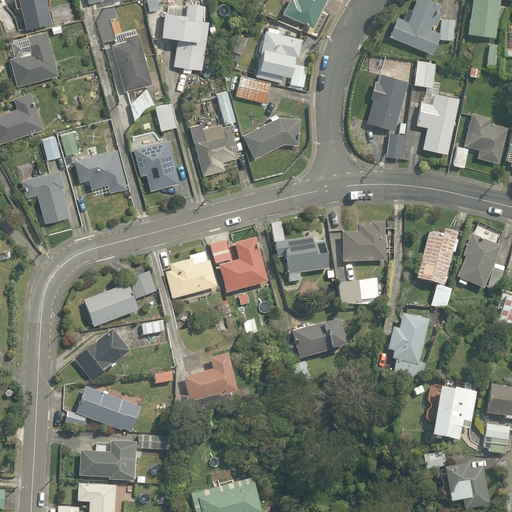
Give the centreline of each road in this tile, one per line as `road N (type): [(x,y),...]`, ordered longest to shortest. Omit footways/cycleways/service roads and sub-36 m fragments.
road 1 (residential): [(31,511),(43,297),(59,266),(91,249),(336,187)]
road 2 (residential): [(336,187),(331,85),(347,34),(373,0)]
road 3 (residential): [(336,187),(442,190),(511,207)]
